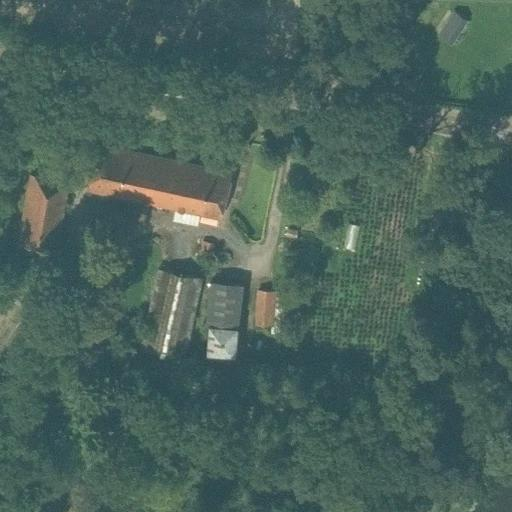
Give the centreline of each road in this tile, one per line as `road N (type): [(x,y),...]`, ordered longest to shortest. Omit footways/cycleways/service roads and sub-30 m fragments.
road 1 (tertiary): [(0,60),(511,144)]
road 2 (track): [(0,421),(54,352),(75,265),(96,79)]
